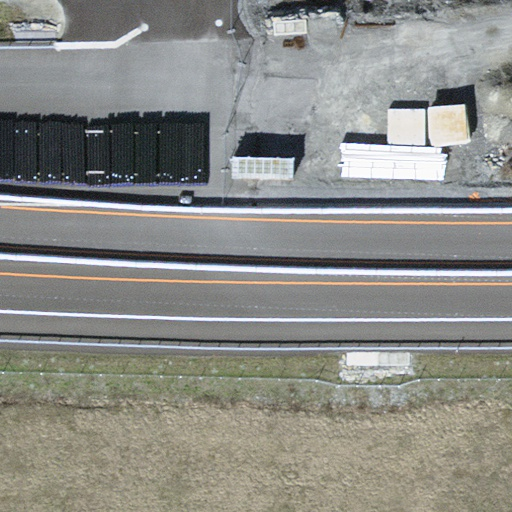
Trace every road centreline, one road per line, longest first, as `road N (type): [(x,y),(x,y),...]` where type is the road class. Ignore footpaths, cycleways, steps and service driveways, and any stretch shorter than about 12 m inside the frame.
road 1 (motorway): [(0,214),(511,203)]
road 2 (motorway): [(0,291),(511,302)]
road 3 (motorway): [(511,75),(121,118)]
road 4 (motorway): [(511,104),(121,118)]
road 5 (motorway): [(121,118),(0,118)]
